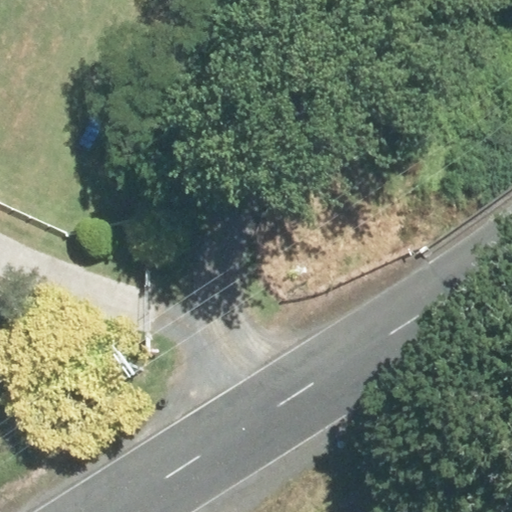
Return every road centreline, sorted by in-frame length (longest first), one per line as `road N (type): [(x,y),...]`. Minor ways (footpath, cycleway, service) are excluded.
road 1 (tertiary): [(511,258),(116,511)]
road 2 (unknown): [(0,246),(227,440)]
